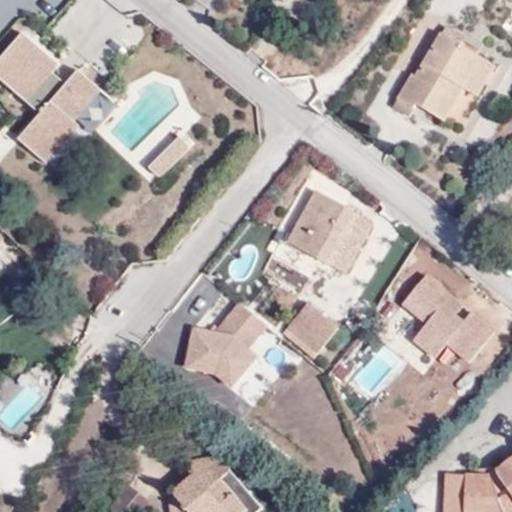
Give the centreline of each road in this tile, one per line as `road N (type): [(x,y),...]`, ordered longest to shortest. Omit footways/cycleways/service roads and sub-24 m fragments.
road 1 (residential): [(297,123),(421,206),(511,281)]
road 2 (residential): [(297,123),(134,327)]
road 3 (residential): [(157,0),(297,123)]
